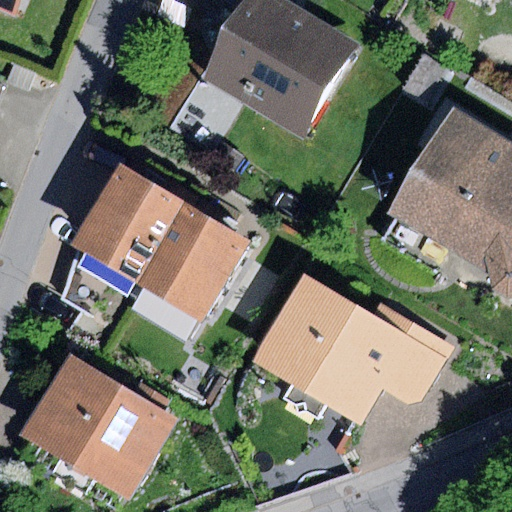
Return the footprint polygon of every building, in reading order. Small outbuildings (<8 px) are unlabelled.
[(0,0),(0,9),(14,15),(21,0),(0,0)] [(362,44),(282,0),(250,0),(244,12),(204,83),(307,141),(362,44)] [(222,0),(244,12),(250,0),(222,0)] [(446,69),(422,56),(405,88),(429,101),(446,69)] [(511,137),(455,104),(389,215),(488,274),(493,291),(510,300),(511,299),(511,137)] [(224,143),(210,162),(231,177),(245,158),(224,143)] [(141,285),(188,206),(122,166),(75,245),(79,248),(141,285)] [(248,242),(188,206),(141,285),(132,298),(140,303),(144,314),(189,341),(248,242)] [(412,339),(305,278),(256,364),(362,425),(383,389),(412,339)] [(412,339),(383,389),(408,404),(422,403),(453,350),(418,329),(412,339)] [(178,419),(71,357),(24,436),(132,499),(178,419)]
